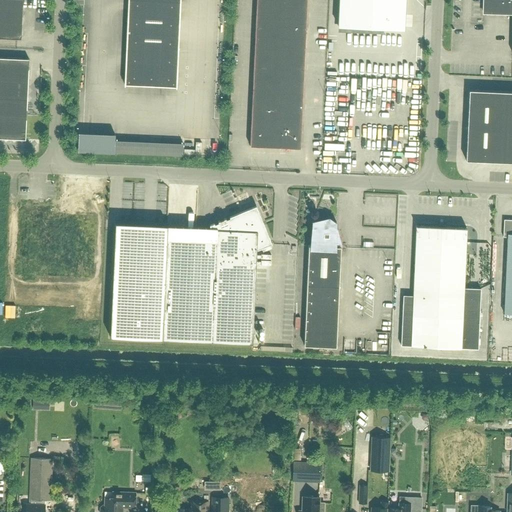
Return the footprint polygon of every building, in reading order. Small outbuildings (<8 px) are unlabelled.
[(0,0),(0,37),(21,38),(22,0),(0,0)] [(307,8),(306,0),(286,0),(286,7),(307,8)] [(404,0),(338,0),(338,26),(404,29),(404,0)] [(511,0),(483,0),(483,12),(511,13),(511,0)] [(255,26),(285,27),(286,7),(256,6),(255,26)] [(285,27),(306,28),(307,8),(286,7),(285,27)] [(180,13),(127,10),(126,47),(148,48),(147,80),(124,79),(124,84),(176,86),(176,81),(154,80),(155,48),(178,49),(180,13)] [(255,26),(254,46),(284,47),(285,27),(255,26)] [(305,48),(306,28),(285,27),(284,47),(305,48)] [(283,67),(284,47),(254,46),(253,66),(283,67)] [(304,68),(305,48),(284,47),(283,67),(304,68)] [(0,137),(25,139),(26,113),(28,70),(29,59),(0,57),(0,137)] [(253,66),(252,86),(283,87),(283,67),(253,66)] [(303,88),(304,68),(283,67),(283,87),(303,88)] [(282,107),(283,87),(252,86),(251,106),(282,107)] [(302,108),(303,88),(283,87),(282,107),(302,108)] [(505,127),(507,91),(469,90),(465,160),(504,162),(505,127)] [(281,127),(282,107),(251,106),(250,126),(266,126),(281,127)] [(301,128),(302,108),(282,107),(281,127),(301,128)] [(249,146),(265,147),(266,126),(250,126),(249,146)] [(265,147),(280,147),(281,127),(266,126),(265,147)] [(281,127),(280,147),(300,148),(301,128),(281,127)] [(317,133),(311,139),(315,143),(321,137),(317,133)] [(114,140),(114,152),(114,153),(182,156),(183,143),(114,140)] [(166,239),(161,339),(252,343),(256,250),(272,243),(256,205),(229,216),(229,217),(226,219),(226,218),(217,221),(218,222),(214,224),(214,222),(209,224),(209,227),(167,225),(166,239)] [(507,237),(503,313),(511,313),(511,219),(503,219),(503,237),(507,237)] [(308,245),(306,285),(304,345),(336,347),(340,247),(338,247),(338,246),(335,246),(336,222),(312,221),(311,245),(308,245)] [(166,239),(167,225),(115,222),(110,337),(161,339),(166,239)] [(416,225),(412,305),(402,305),(400,345),(478,349),(480,288),(463,287),(466,228),(416,225)] [(259,261),(271,261),(271,252),(258,252),(259,261)] [(15,264),(15,271),(30,271),(30,274),(87,276),(88,266),(15,264)] [(408,419),(407,443),(421,444),(422,420),(408,419)] [(387,471),(389,437),(372,436),(370,470),(387,471)] [(50,500),(52,458),(30,457),(28,499),(30,499),(30,504),(26,503),(25,511),(44,511),(44,504),(44,500),(50,500)] [(306,464),(306,480),(319,480),(320,464),(306,464)] [(359,494),(367,494),(367,485),(359,485),(359,494)] [(100,507),(100,511),(121,511),(122,507),(135,507),(135,492),(112,492),(112,498),(104,497),(104,505),(103,505),(100,507)] [(506,511),(498,511),(499,511),(489,510),(489,506),(471,506),(470,511),(511,511),(511,493),(507,493),(506,511)] [(319,497),(303,496),(302,511),(300,511),(323,511),(323,503),(318,502),(319,497)] [(227,511),(228,497),(212,497),(211,511),(227,511)] [(207,511),(208,502),(190,502),(190,508),(187,508),(178,508),(177,511),(207,511)] [(264,511),(265,503),(254,502),(253,510),(264,511)] [(386,511),(387,508),(387,502),(381,502),(381,508),(372,507),(371,511),(386,511)] [(387,508),(386,511),(409,511),(410,506),(410,503),(399,503),(398,508),(387,508)]
